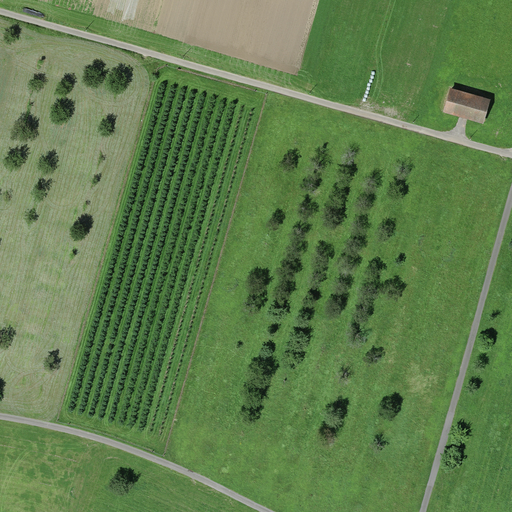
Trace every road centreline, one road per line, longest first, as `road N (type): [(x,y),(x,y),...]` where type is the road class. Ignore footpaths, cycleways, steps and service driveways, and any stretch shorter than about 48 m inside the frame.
road 1 (track): [(511,153),(0,10)]
road 2 (track): [(421,511),(511,193)]
road 3 (track): [(0,416),(144,453),(271,511)]
